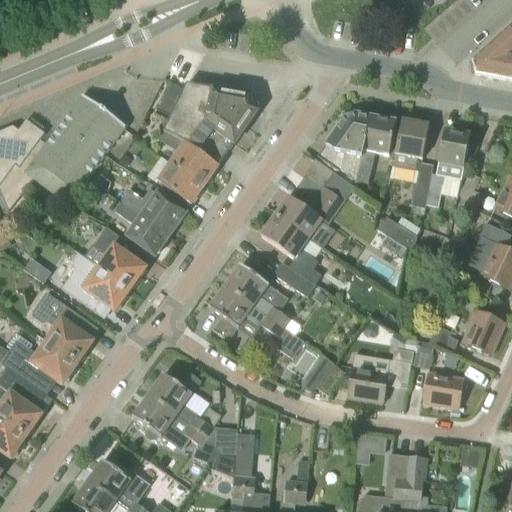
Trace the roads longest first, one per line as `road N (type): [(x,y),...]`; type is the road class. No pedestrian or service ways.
road 1 (residential): [(511,367),(480,427),(409,433),(307,410),(209,361),(155,323)]
road 2 (residential): [(155,323),(307,110),(330,58)]
road 3 (residential): [(18,511),(155,323)]
road 4 (tertiary): [(0,84),(203,0)]
road 5 (residential): [(511,103),(445,90),(422,74),(330,58)]
